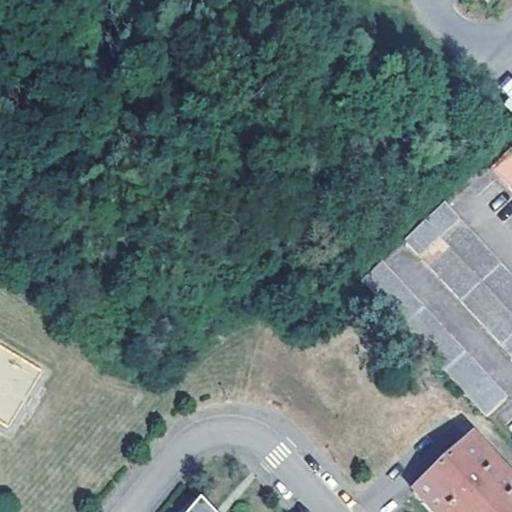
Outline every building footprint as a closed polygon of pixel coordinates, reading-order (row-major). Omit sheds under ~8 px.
[(511,145),(488,168),(511,193),(511,145)] [(511,276),(444,201),(404,238),(511,355),(511,276)] [(359,279),(482,413),(502,394),(378,261),(359,279)] [(0,346),(0,369),(13,376),(11,380),(27,388),(38,366),(0,346)] [(511,511),(511,483),(471,440),(413,493),(430,511),(511,511)] [(170,511),(204,511),(190,495),(170,511)]
